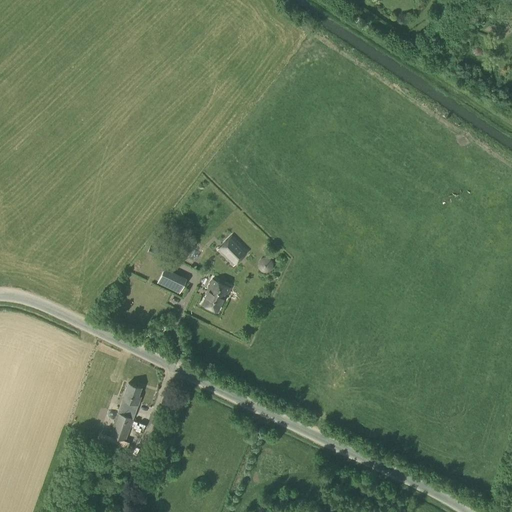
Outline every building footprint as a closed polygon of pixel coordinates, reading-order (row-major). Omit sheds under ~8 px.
[(232,266),(247,251),(231,235),(216,250),(232,266)] [(158,250),(149,246),(146,253),(155,257),(158,250)] [(179,293),(186,278),(163,268),(156,283),(179,293)] [(218,312),(229,288),(212,280),(206,291),(208,292),(202,305),(218,312)] [(138,404),(140,397),(138,396),(141,388),(128,383),(122,399),(127,401),(125,407),(132,409),(134,403),(138,404)] [(133,419),(117,413),(109,436),(125,441),(133,419)]
